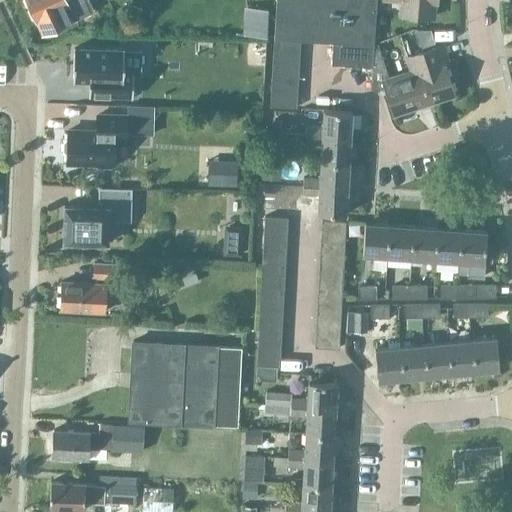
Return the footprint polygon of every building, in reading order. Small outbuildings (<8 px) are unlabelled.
[(26,0),(37,21),(43,34),(91,12),(85,0),(26,0)] [(276,0),(274,39),(300,41),(331,43),(330,64),(371,67),(373,50),(376,0),(276,0)] [(401,0),(401,15),(433,17),(433,0),(401,0)] [(300,52),(300,41),(274,39),(273,50),(300,52)] [(371,67),(370,88),(385,89),(392,112),(421,103),(429,100),(419,69),(411,71),(390,78),(379,44),(373,46),(373,50),(371,67)] [(447,58),(442,45),(407,56),(411,71),(419,69),(429,100),(453,93),(442,59),(447,58)] [(74,48),(73,81),(90,81),(89,94),(89,95),(133,97),(134,71),(124,70),(124,50),(74,48)] [(299,63),(300,52),(273,50),(272,61),(299,63)] [(298,74),(299,63),(272,61),(272,72),(298,74)] [(297,85),(298,74),(272,72),(271,84),(297,85)] [(297,96),(297,85),(271,84),(270,95),(297,96)] [(270,95),(270,106),(296,108),(297,96),(270,95)] [(306,126),(305,134),(350,137),(352,111),(343,111),(323,110),(322,127),(306,126)] [(67,139),(63,142),(63,151),(66,154),(65,163),(96,164),(96,168),(110,169),(110,165),(113,165),(114,134),(126,135),(127,118),(97,116),(96,132),(67,131),(67,139)] [(348,162),(350,137),(305,134),(305,143),(321,144),(320,161),(348,162)] [(259,158),(259,178),(276,178),(276,158),(259,158)] [(302,185),(347,188),(348,162),(320,161),(319,178),(302,177),(302,185)] [(319,195),(317,212),(345,214),(347,188),(302,185),(301,194),(319,195)] [(64,239),(63,242),(66,242),(66,241),(106,242),(106,243),(108,243),(108,241),(109,208),(131,208),(132,189),(101,188),(101,187),(99,187),(99,189),(99,200),(98,202),(100,202),(100,201),(102,201),(101,206),(67,205),(67,204),(65,204),(64,207),(65,207),(65,217),(64,217),(64,219),(65,219),(64,227),(64,229),(64,240),(64,239)] [(288,217),(265,216),(264,227),(287,228),(288,217)] [(346,221),(323,219),(322,231),(346,232),(346,221)] [(389,224),(364,223),(362,254),(387,256),(389,224)] [(413,226),(389,224),(387,256),(411,257),(413,226)] [(411,257),(411,264),(421,264),(421,258),(436,259),(438,228),(413,226),(411,257)] [(287,228),(264,227),(264,239),(287,240),(287,228)] [(436,259),(460,261),(462,229),(438,228),(436,259)] [(460,261),(459,273),(469,273),(469,276),(484,277),(485,261),(487,231),(462,229),(460,261)] [(346,232),(322,231),(321,242),(345,244),(346,232)] [(287,240),(264,239),(263,250),(286,251),(287,240)] [(345,244),(321,242),(321,254),(344,255),(345,244)] [(286,251),(263,250),(262,262),(286,263),(286,251)] [(344,255),(321,254),(320,265),(344,267),(344,255)] [(94,277),(122,278),(123,264),(95,262),(94,277)] [(286,263),(262,262),(262,273),(285,274),(286,263)] [(344,267),(320,265),(319,277),(343,278),(344,267)] [(285,274),(262,273),(261,284),(284,286),(285,274)] [(343,278),(319,277),(319,288),(343,290),(343,278)] [(61,282),(59,311),(105,313),(106,284),(61,282)] [(284,286),(261,284),(260,296),(284,297),(284,286)] [(457,284),(441,285),(441,297),(458,297),(457,284)] [(474,284),(457,284),(458,297),(474,297),(474,284)] [(495,284),(474,284),(474,297),(495,297),(495,284)] [(359,285),(359,298),(375,298),(375,285),(359,285)] [(392,298),(409,298),(409,285),(392,285),(392,298)] [(409,285),(409,298),(426,298),(425,285),(409,285)] [(343,290),(319,288),(318,300),(342,301),(343,290)] [(284,297),(260,296),(260,307),(283,309),(284,297)] [(342,301),(318,300),(317,311),(341,313),(342,301)] [(421,304),(422,316),(439,316),(438,303),(421,304)] [(453,303),(453,316),(470,316),(470,303),(453,303)] [(470,303),(470,316),(487,316),(487,303),(470,303)] [(370,316),(388,317),(388,304),(370,304),(370,316)] [(405,317),(422,316),(421,304),(404,304),(405,317)] [(283,309),(260,307),(259,319),(282,320),(283,309)] [(341,313),(317,311),(317,323),(341,324),(341,313)] [(282,320),(259,319),(259,330),(282,332),(282,320)] [(341,324),(317,323),(316,334),(340,336),(341,324)] [(282,332),(259,330),(258,342),(281,343),(282,332)] [(316,334),(316,346),(339,347),(340,336),(316,334)] [(496,337),(472,339),(475,371),(499,368),(496,337)] [(472,339),(447,342),(450,373),(475,371),(472,339)] [(181,424),(238,426),(242,347),(185,345),(185,344),(133,341),(129,422),(181,424)] [(281,343),(258,342),(257,353),(280,355),(281,343)] [(447,342),(423,344),(426,375),(450,373),(447,342)] [(423,344),(399,346),(402,378),(426,375),(423,344)] [(402,378),(399,346),(374,348),(377,380),(402,378)] [(257,365),(280,366),(280,355),(257,353),(257,365)] [(291,398),(290,406),(335,408),(337,382),(308,381),(307,399),(291,398)] [(290,406),(290,415),(306,415),(305,433),(334,434),(335,408),(290,406)] [(113,425),(112,449),(123,450),(142,450),(143,427),(113,425)] [(190,468),(191,430),(168,429),(167,467),(190,468)] [(53,456),(88,458),(88,447),(98,448),(99,432),(90,432),(90,431),(54,430),(53,456)] [(287,457),(332,459),(334,434),(305,433),(305,450),(288,449),(287,457)] [(245,455),(244,472),(264,473),(264,456),(245,455)] [(287,457),(287,466),(304,467),(303,484),(331,485),(332,459),(287,457)] [(100,476),(99,485),(105,485),(105,502),(136,503),(137,478),(100,476)] [(51,481),(50,509),(84,510),(84,502),(104,503),(105,502),(105,485),(99,485),(85,484),(85,483),(51,481)] [(279,502),(279,507),(285,508),(329,511),(331,485),(303,484),(302,501),(285,500),(285,502),(279,502)] [(138,496),(138,511),(170,511),(170,497),(138,496)]
